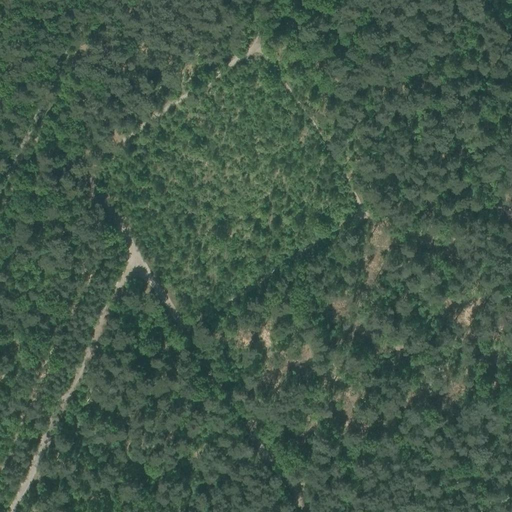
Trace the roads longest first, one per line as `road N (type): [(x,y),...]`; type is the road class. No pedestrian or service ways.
road 1 (track): [(312,511),(135,256)]
road 2 (track): [(135,256),(14,511)]
road 3 (track): [(88,166),(259,46),(292,0)]
road 4 (track): [(189,335),(362,210)]
road 5 (track): [(470,153),(370,0)]
road 6 (track): [(362,210),(384,220),(459,208),(506,213)]
road 7 (track): [(0,216),(52,104)]
